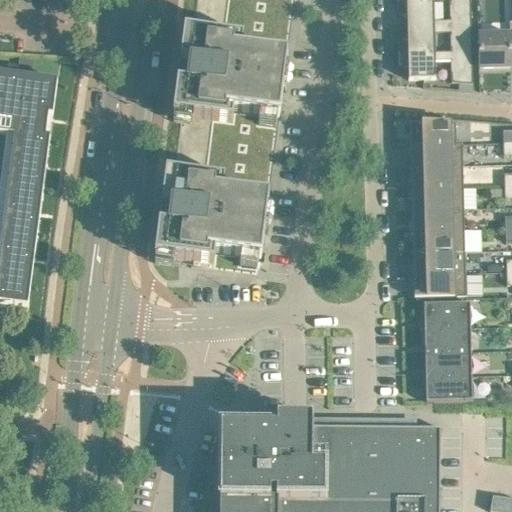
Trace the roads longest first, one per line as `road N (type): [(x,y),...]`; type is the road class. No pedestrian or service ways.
road 1 (secondary): [(99,322),(140,0)]
road 2 (residential): [(320,96),(291,313)]
road 3 (residential): [(376,101),(379,311)]
road 4 (residential): [(211,323),(163,511)]
road 5 (secondary): [(77,511),(99,322)]
